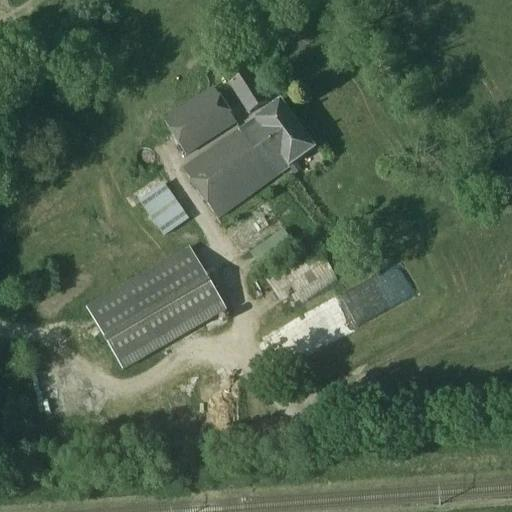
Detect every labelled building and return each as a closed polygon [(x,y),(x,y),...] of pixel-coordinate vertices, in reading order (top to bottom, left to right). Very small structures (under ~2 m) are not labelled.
[(228,84),(247,116),(269,103),(249,71),(228,84)] [(214,90),(164,123),(186,157),(236,124),(214,90)] [(218,220),(289,169),(316,150),(281,102),(254,121),(255,121),(184,172),(218,220)] [(189,222),(164,185),(139,203),(164,239),(189,222)] [(90,306),(127,372),(233,313),(195,246),(90,306)] [(284,314),(336,280),(314,247),(262,281),(284,314)] [(315,345),(415,302),(402,273),(302,317),(315,345)]
